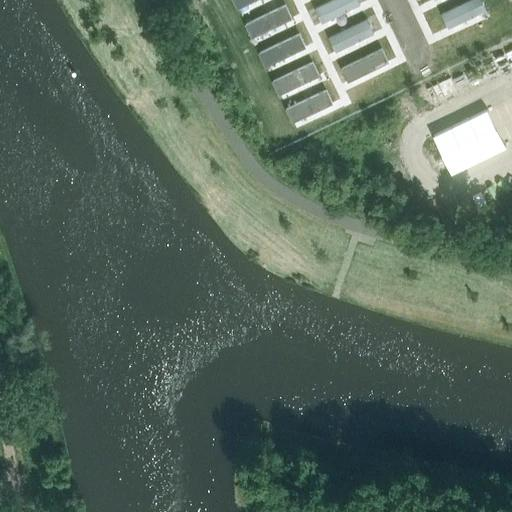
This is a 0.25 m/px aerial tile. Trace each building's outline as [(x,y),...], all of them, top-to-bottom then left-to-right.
[(235,0),(240,8),(257,0),(235,0)] [(359,0),(337,0),(316,10),(323,24),(362,4),(359,0)] [(448,0),(439,5),(446,18),(482,0),(448,0)] [(287,5),(247,24),(254,37),(293,18),(287,5)] [(370,20),(330,39),(336,52),(376,33),(370,20)] [(301,34),(261,53),(268,66),(307,47),(301,34)] [(414,48),(403,34),(394,42),(404,55),(414,48)] [(383,49),(344,68),(350,81),(390,62),(383,49)] [(315,62),(275,82),(282,95),(321,76),(315,62)] [(329,91),(289,110),(295,124),(335,104),(329,91)]
